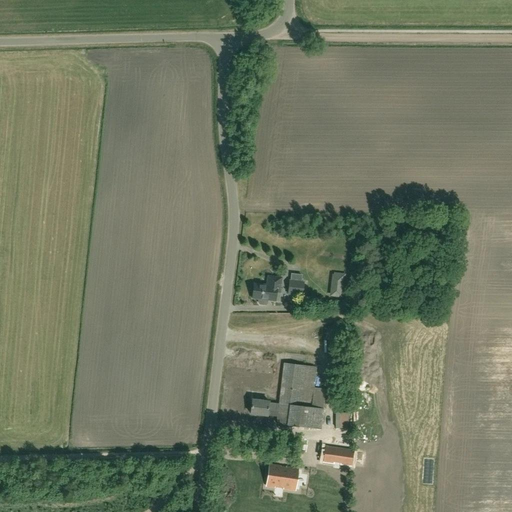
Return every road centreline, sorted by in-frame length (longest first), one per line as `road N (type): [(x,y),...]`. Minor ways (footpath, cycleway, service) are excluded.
road 1 (unclassified): [(197,511),(233,233),(221,138),(223,38)]
road 2 (track): [(277,31),(299,38),(511,38)]
road 3 (unclassified): [(0,44),(223,38)]
road 4 (track): [(0,458),(204,455)]
